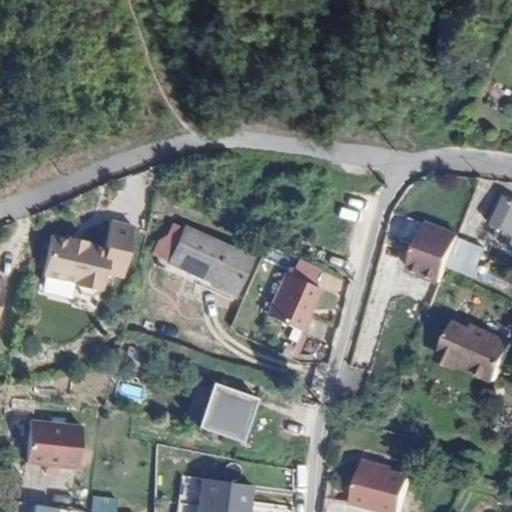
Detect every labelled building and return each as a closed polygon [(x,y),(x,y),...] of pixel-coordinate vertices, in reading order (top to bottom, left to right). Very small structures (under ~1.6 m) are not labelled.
[(511,199),(502,195),(488,224),(511,235),(511,199)] [(59,235),(42,232),(33,271),(67,278),(66,282),(71,290),(88,294),(95,290),(96,286),(99,286),(102,271),(120,274),(131,225),(100,219),(95,243),(76,239),(76,235),(60,232),(59,235)] [(228,247),(184,226),(167,262),(211,283),(242,298),(259,261),(228,247)] [(456,241),(457,238),(424,226),(406,274),(439,285),(444,272),(456,241)] [(444,272),(469,283),(482,252),(456,241),(444,272)] [(266,315),(301,333),(322,290),(287,273),(266,315)] [(467,370),(478,374),(497,334),(467,322),(464,329),(452,325),(439,357),(458,366),(460,361),(469,365),(467,370)] [(304,359),(311,337),(296,333),(289,355),(304,359)] [(497,334),(478,374),(495,381),(511,340),(497,334)] [(127,346),(122,367),(134,370),(139,349),(127,346)] [(120,382),(117,394),(140,399),(143,388),(120,382)] [(210,382),(194,427),(239,443),(255,398),(210,382)] [(28,423),(25,465),(77,469),(81,428),(28,423)] [(363,459),(361,466),(391,472),(392,466),(363,459)] [(391,472),(361,466),(352,507),(374,511),(400,511),(408,476),(391,472)] [(244,511),(248,486),(197,479),(192,511),(244,511)] [(90,511),(91,511),(114,511),(117,501),(93,498),(90,511)]
